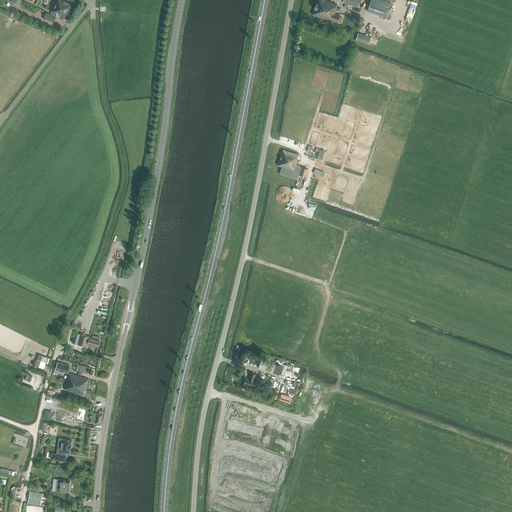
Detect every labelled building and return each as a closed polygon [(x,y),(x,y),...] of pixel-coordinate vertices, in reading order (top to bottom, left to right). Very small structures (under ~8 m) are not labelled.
[(56,14),(66,19),(73,5),(62,0),(56,0),(56,2),(55,2),(51,12),(52,12),(51,15),(46,13),(44,18),(54,22),(56,17),(55,17),(56,14)] [(317,0),(313,15),(338,23),(340,15),(335,14),(336,10),(336,9),(337,5),(323,0),(317,0)] [(370,0),(367,11),(387,17),(391,2),(384,0),(370,0)] [(371,37),(358,33),(355,40),(368,44),(371,37)] [(306,155),(318,159),(320,152),(308,148),(306,155)] [(295,186),(303,188),(309,169),(301,166),(301,167),(297,166),(299,155),(282,150),(277,166),(282,167),(280,174),(297,180),(295,186)] [(292,194),(292,192),(292,191),(291,190),(290,189),(289,187),(288,187),(286,186),(285,186),(283,186),(282,186),(280,187),(279,188),(278,189),(277,190),(276,192),(276,194),(276,195),(277,197),(277,198),(278,199),(279,200),(281,201),(282,201),(284,202),(285,202),(287,201),(288,201),(289,200),(291,198),(291,197),(292,195),(292,194)] [(75,333),(72,342),(78,344),(86,346),(87,346),(87,345),(93,347),(93,345),(98,347),(98,346),(99,346),(100,344),(99,343),(100,340),(99,340),(100,337),(93,335),(92,337),(89,337),(81,335),(75,333)] [(38,354),(36,359),(37,360),(35,367),(39,368),(41,361),(43,356),(38,354)] [(258,368),(273,372),(275,365),(260,360),(258,368)] [(61,372),(64,364),(58,362),(56,370),(61,372)] [(70,366),(64,364),(61,372),(67,373),(70,366)] [(294,366),(292,371),(286,370),(287,369),(282,368),(280,374),(297,378),(299,368),(294,366)] [(68,373),(66,381),(86,387),(88,379),(68,373)] [(243,385),(253,388),(255,380),(256,375),(250,373),(248,378),(245,378),(243,385)] [(83,395),(86,387),(66,381),(64,389),(83,395)] [(90,422),(101,424),(103,414),(92,413),(91,416),(91,418),(90,422)] [(71,440),(62,439),(59,454),(52,453),(51,459),(65,461),(66,455),(65,455),(65,453),(69,454),(70,448),(70,449),(71,445),(70,445),(71,440)] [(70,480),(57,479),(56,491),(68,492),(70,480)] [(41,505),(45,506),(48,495),(43,494),(30,491),(28,502),(40,505),(41,505)]
